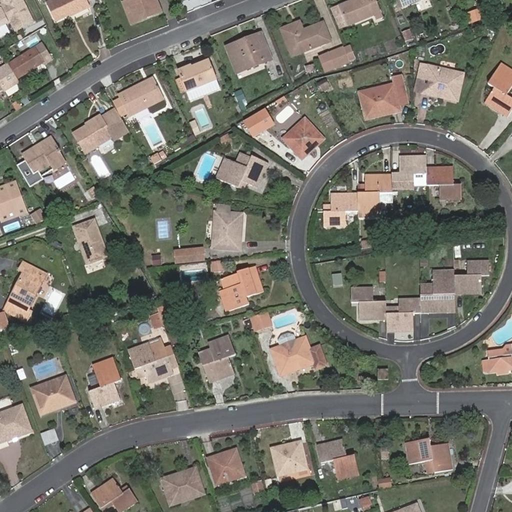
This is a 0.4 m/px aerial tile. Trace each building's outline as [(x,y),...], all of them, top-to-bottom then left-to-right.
[(16,29),(33,21),(22,0),(0,0),(3,4),(1,5),(2,8),(0,9),(0,8),(0,25),(11,20),(16,29)] [(71,11),(87,4),(85,0),(46,0),(55,18),(68,11),(68,9),(70,8),(71,11)] [(162,12),(156,0),(129,0),(126,2),(123,3),(132,24),(162,12)] [(377,20),(383,17),(375,0),(353,0),(351,1),(340,5),(340,7),(348,25),(374,15),(377,20)] [(340,28),(348,25),(340,7),(333,10),(340,28)] [(281,29),(292,57),(331,42),(323,22),(303,29),(297,32),(294,24),(281,29)] [(303,29),(300,22),(294,24),(297,32),(303,29)] [(236,74),(272,60),(261,33),(244,40),(246,44),(228,51),(236,74)] [(244,40),(226,47),(228,51),(246,44),(244,40)] [(46,51),(41,44),(6,65),(15,79),(42,62),(39,56),(46,51)] [(350,60),(363,55),(359,47),(346,53),(350,60)] [(350,60),(346,53),(345,48),(330,54),(335,68),(350,62),(350,60)] [(44,64),(51,60),(46,51),(39,56),(42,62),(44,64)] [(190,102),(221,90),(210,60),(179,72),(182,82),(186,92),(190,102)] [(422,92),(458,101),(463,74),(455,72),(454,75),(437,72),(438,68),(421,64),(416,86),(423,88),(422,92)] [(507,118),(511,110),(511,98),(507,96),(511,88),(511,87),(511,70),(501,64),(488,83),(494,87),(484,104),(507,118)] [(17,82),(15,79),(6,65),(0,68),(0,83),(4,90),(17,82)] [(400,111),(399,104),(398,99),(406,97),(401,74),(392,77),(393,84),(385,86),(386,90),(370,94),(369,91),(360,93),(366,119),(400,111)] [(129,116),(164,99),(153,77),(118,95),(120,98),(127,112),(129,116)] [(177,84),(181,94),(186,92),(182,82),(177,84)] [(322,94),(331,88),(327,82),(318,87),(322,94)] [(114,102),(121,116),(127,112),(120,98),(114,102)] [(271,106),(247,119),(257,137),(281,123),(271,106)] [(118,120),(111,109),(107,112),(114,123),(118,120)] [(113,141),(126,133),(118,120),(114,123),(107,112),(101,116),(102,118),(87,127),(86,125),(71,134),(84,154),(111,137),(113,141)] [(99,114),(85,123),(86,125),(87,127),(102,118),(101,116),(99,114)] [(303,159),(325,140),(305,119),(298,125),(301,128),(293,135),(291,132),(284,138),(303,159)] [(224,146),(231,142),(227,135),(220,139),(224,146)] [(65,162),(59,152),(61,150),(52,137),(45,141),(40,144),(36,147),(22,156),(34,175),(52,163),(56,168),(65,162)] [(161,154),(166,161),(182,151),(178,144),(161,154)] [(252,158),(240,153),(236,163),(247,167),(252,158)] [(150,159),(153,164),(160,160),(157,155),(150,159)] [(246,183),(258,188),(269,164),(252,156),(252,158),(247,167),(236,163),(224,158),(216,178),(238,187),(241,181),(246,183)] [(427,175),(427,167),(427,156),(400,156),(400,174),(393,174),(393,190),(414,190),(414,175),(427,175)] [(462,185),(454,185),(454,167),(427,167),(427,175),(428,186),(439,186),(440,200),(462,200),(462,185)] [(359,218),(380,217),(380,193),(394,193),(393,190),(393,174),(366,174),(366,186),(366,194),(359,194),(359,212),(359,218)] [(0,218),(2,223),(28,213),(16,181),(0,186),(0,218)] [(346,212),(359,212),(359,194),(332,194),(332,205),(332,212),(324,213),(325,227),(346,226),(346,212)] [(231,206),(215,204),(215,211),(230,212),(231,206)] [(38,222),(46,216),(41,208),(32,214),(38,222)] [(212,248),(240,250),(243,214),(230,212),(215,211),(214,220),(218,221),(216,239),(213,239),(212,248)] [(87,264),(108,257),(95,219),(74,227),(87,264)] [(177,263),(204,261),(202,248),(176,251),(177,263)] [(154,266),(161,265),(160,256),(153,257),(154,266)] [(455,295),(482,294),(482,276),(490,276),(489,261),(467,261),(468,276),(455,276),(455,295)] [(23,263),(20,270),(23,272),(27,274),(31,266),(23,263)] [(32,312),(28,311),(47,275),(31,266),(27,274),(23,272),(5,310),(27,321),(32,312)] [(247,297),(263,291),(255,267),(238,272),(239,274),(242,285),(225,290),(219,292),(226,312),(249,304),(247,297)] [(448,295),(455,295),(455,276),(455,270),(434,270),(433,295),(421,295),(421,299),(421,313),(448,313),(448,295)] [(239,274),(221,279),(225,290),(242,285),(239,274)] [(387,320),(386,314),(386,302),(374,302),(373,287),(352,287),(352,302),(360,303),(360,321),(387,320)] [(414,331),(414,313),(421,313),(421,299),(400,299),(400,313),(386,314),(387,320),(387,332),(414,331)] [(163,323),(172,320),(167,306),(158,309),(159,313),(163,323)] [(254,331),(272,325),(268,312),(250,318),(254,331)] [(164,326),(163,323),(159,313),(150,317),(155,329),(164,326)] [(172,345),(179,342),(175,332),(168,335),(172,345)] [(314,368),(325,364),(319,346),(310,349),(305,337),(296,340),(294,335),(289,332),(280,335),(278,341),(280,346),(271,350),(280,375),(312,363),(314,368)] [(210,383),(234,374),(229,357),(236,354),(229,335),(209,342),(215,362),(204,366),(210,383)] [(168,358),(164,348),(161,339),(148,343),(155,362),(168,358)] [(174,374),(172,369),(168,358),(155,362),(148,343),(128,349),(136,369),(143,366),(144,371),(149,383),(174,374)] [(511,343),(506,344),(503,347),(504,354),(490,355),(492,372),(499,372),(500,374),(507,373),(507,370),(511,369),(511,343)] [(172,369),(178,366),(171,346),(164,348),(168,358),(172,369)] [(490,355),(504,354),(503,347),(490,349),(490,355)] [(95,409),(120,400),(114,383),(121,380),(113,357),(93,365),(101,388),(90,392),(95,409)] [(378,379),(388,379),(388,369),(379,369),(378,379)] [(41,415),(76,402),(66,376),(58,379),(59,382),(43,388),(41,385),(32,388),(41,415)] [(0,442),(32,431),(23,405),(13,409),(14,412),(0,416),(0,442)] [(47,444),(61,438),(57,427),(43,432),(47,444)] [(338,480),(359,475),(355,455),(347,457),(343,439),(317,445),(321,463),(333,461),(338,480)] [(428,474),(453,470),(449,443),(431,446),(429,439),(405,443),(409,464),(420,462),(425,461),(428,474)] [(298,471),(308,468),(301,441),(272,448),(278,476),(287,473),(286,470),(297,467),(298,471)] [(236,478),(245,475),(237,449),(208,458),(216,484),(225,482),(224,478),(235,475),(236,478)] [(420,462),(422,475),(428,474),(425,461),(420,462)] [(195,497),(205,495),(196,468),(162,479),(171,506),(179,503),(178,500),(194,494),(195,497)] [(379,489),(392,487),(390,477),(379,479),(379,489)] [(118,511),(121,511),(138,501),(130,489),(123,494),(113,478),(91,493),(101,508),(111,502),(118,511)] [(254,496),(264,494),(262,483),(251,485),(254,496)] [(361,502),(364,508),(372,504),(369,498),(361,502)] [(338,505),(341,511),(351,507),(349,501),(338,505)]
